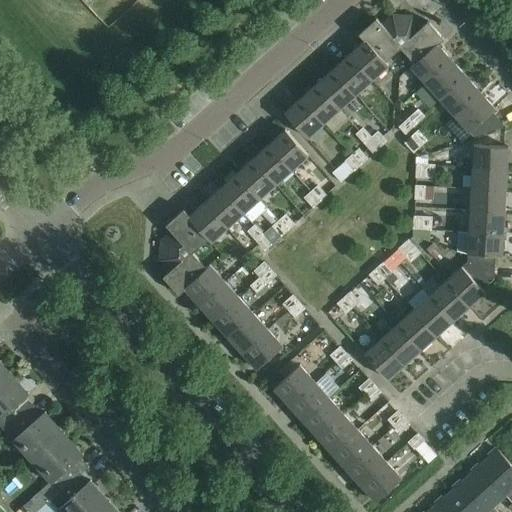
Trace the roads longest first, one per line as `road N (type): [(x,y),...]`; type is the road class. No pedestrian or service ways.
road 1 (residential): [(43,238),(96,194),(177,148),(344,0)]
road 2 (tertiary): [(290,511),(43,238)]
road 3 (residential): [(183,511),(13,323)]
